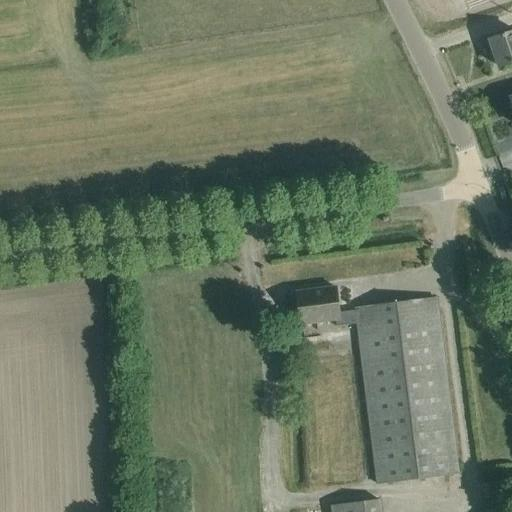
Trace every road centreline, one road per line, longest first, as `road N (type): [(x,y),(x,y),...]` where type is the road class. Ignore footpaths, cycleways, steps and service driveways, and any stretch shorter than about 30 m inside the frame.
road 1 (residential): [(0,253),(479,186)]
road 2 (residential): [(479,186),(394,0)]
